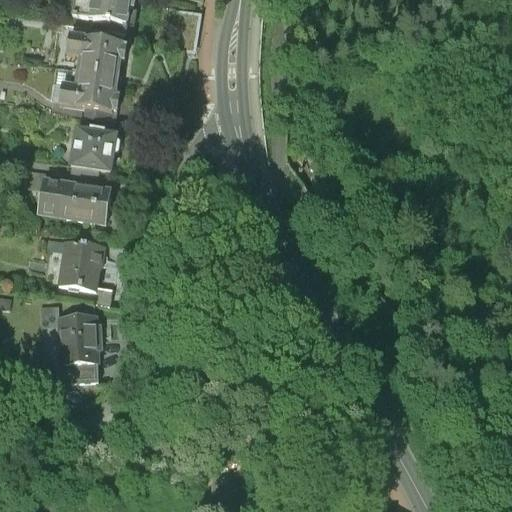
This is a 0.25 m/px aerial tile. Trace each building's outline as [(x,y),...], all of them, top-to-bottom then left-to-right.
[(134,0),(92,0),(93,0),(91,0),(75,0),(72,22),(111,29),(109,37),(124,40),(128,13),(133,14),(134,0)] [(200,14),(174,10),(168,49),(194,53),(200,14)] [(123,49),(69,41),(67,59),(81,61),(79,76),(118,83),(120,66),(124,67),(126,52),(122,52),(123,49)] [(118,83),(79,76),(76,91),(62,89),(59,110),(113,117),(113,116),(117,117),(119,102),(115,101),(118,83)] [(104,136),(93,134),(93,136),(78,134),(72,170),(74,170),(100,175),(111,177),(114,159),(119,156),(120,149),(116,145),(117,141),(103,138),(104,136)] [(100,175),(74,170),(71,184),(97,189),(100,175)] [(112,197),(44,186),(38,218),(107,230),(112,197)] [(112,292),(96,289),(99,271),(101,271),(102,264),(104,250),(81,247),(81,248),(65,246),(58,288),(79,291),(77,303),(110,308),(112,292)] [(126,251),(104,247),(104,250),(102,264),(124,267),(126,251)] [(96,320),(60,321),(61,366),(58,367),(59,386),(99,384),(98,354),(101,353),(100,329),(97,329),(96,320)]
